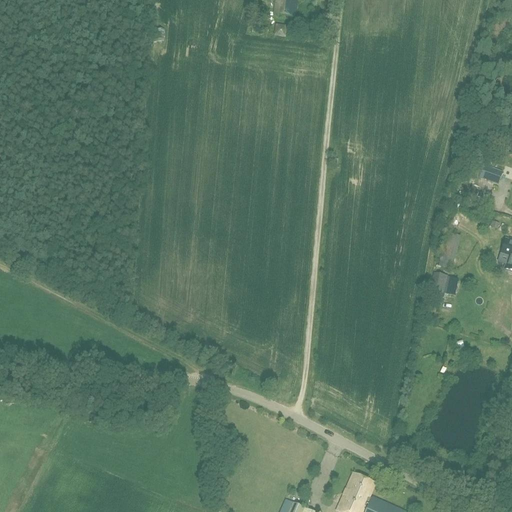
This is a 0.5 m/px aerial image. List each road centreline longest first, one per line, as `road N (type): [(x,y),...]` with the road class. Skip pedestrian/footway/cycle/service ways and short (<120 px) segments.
road 1 (track): [(299,419),(338,0)]
road 2 (unclassified): [(0,359),(225,388),(299,419)]
road 3 (track): [(205,384),(188,362),(0,262)]
road 4 (unclassified): [(473,511),(299,419)]
